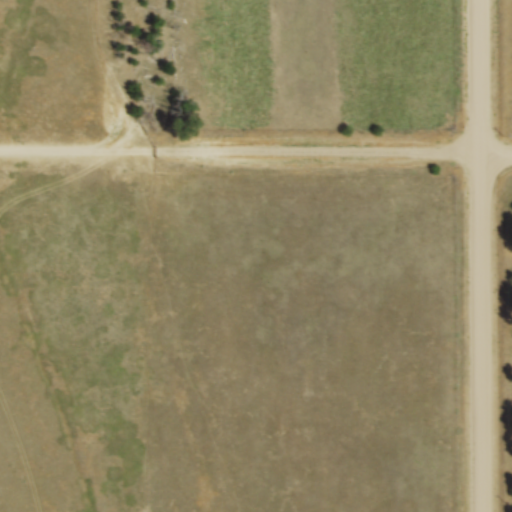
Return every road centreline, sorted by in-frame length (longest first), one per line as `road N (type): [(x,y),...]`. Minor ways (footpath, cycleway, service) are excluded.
road 1 (residential): [(0,150),(511,152)]
road 2 (tertiary): [(476,0),(476,511)]
